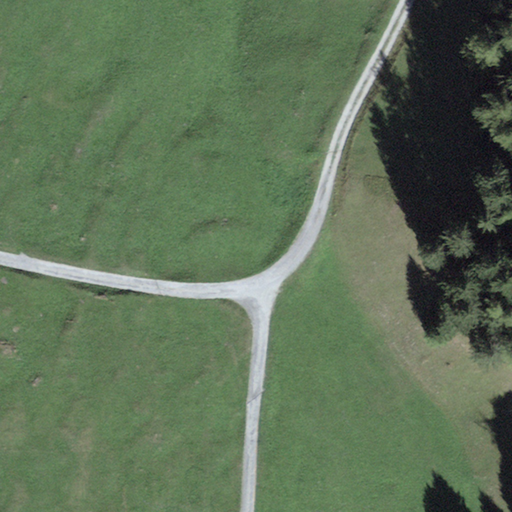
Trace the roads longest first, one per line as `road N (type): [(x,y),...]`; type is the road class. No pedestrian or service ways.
road 1 (track): [(406,0),(337,146),(320,231),(281,278),(250,294),(183,290),(0,258)]
road 2 (track): [(250,294),(260,320),(250,511)]
